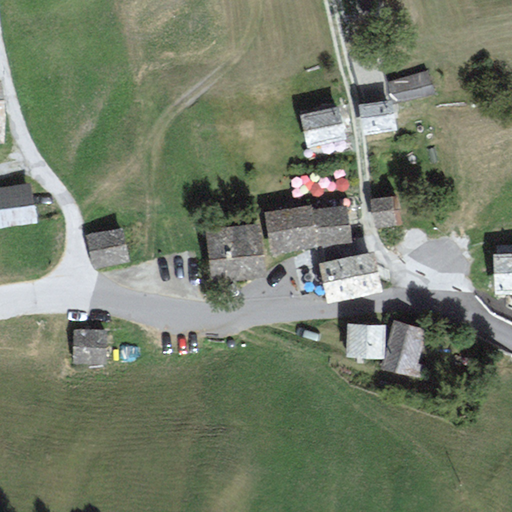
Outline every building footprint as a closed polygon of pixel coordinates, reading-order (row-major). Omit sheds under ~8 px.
[(426,74),(391,82),(395,99),(430,92),(426,74)] [(390,102),(360,107),(364,127),(375,125),(394,122),(390,102)] [(337,110),(305,114),(308,139),(341,133),(339,121),(337,110)] [(28,185),(0,189),(0,211),(2,224),(34,219),(31,203),(28,185)] [(394,198),(374,201),(378,224),(385,222),(399,220),(394,198)] [(343,208),(319,211),(324,239),(328,238),(347,235),(343,208)] [(312,209),(268,215),(273,248),(280,247),(317,241),(312,209)] [(252,224),(210,230),(218,279),(229,277),(260,272),(252,224)] [(119,229),(91,235),(98,265),(126,259),(122,244),(119,229)] [(511,255),(496,256),(498,290),(511,289),(511,255)] [(333,264),(322,266),(328,298),(378,289),(372,257),(333,264)] [(425,331),(395,324),(386,366),(415,373),(425,331)] [(383,327),(350,326),(349,355),(382,356),(383,327)] [(104,331),(77,330),(77,358),(101,358),(104,331)]
